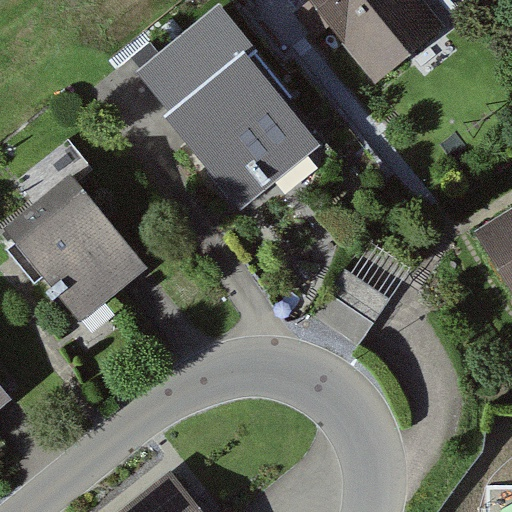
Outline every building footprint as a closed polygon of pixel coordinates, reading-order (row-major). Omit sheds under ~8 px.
[(311,0),(313,2),(299,14),(316,34),(330,23),(376,78),(437,27),(414,0),(311,0)] [(218,12),(141,75),(191,137),(187,140),(235,199),(282,161),(308,192),(315,195),(323,172),(301,145),(273,111),(288,98),(218,12)] [(56,189),(6,231),(16,243),(8,249),(25,269),(32,263),(52,287),(46,291),(53,300),(58,296),(72,312),(138,257),(76,182),(92,169),(68,140),(37,166),(56,189)] [(511,213),(479,234),(511,287),(511,213)] [(172,487),(165,478),(122,511),(201,511),(178,482),(172,487)] [(511,511),(511,486),(487,486),(487,511),(511,511)]
